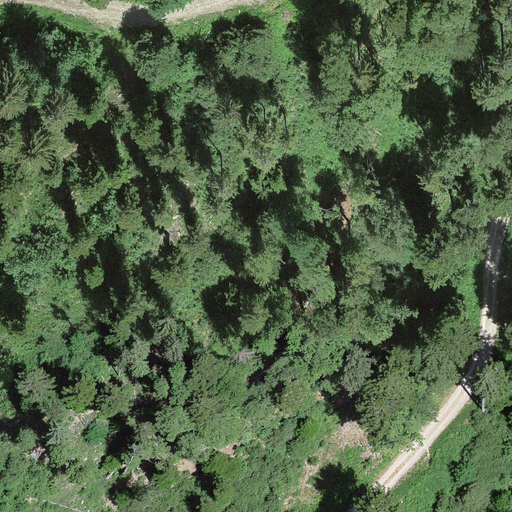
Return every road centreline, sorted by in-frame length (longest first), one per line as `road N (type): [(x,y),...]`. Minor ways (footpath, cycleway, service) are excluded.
road 1 (track): [(511,195),(489,274),(493,335),(464,403),(365,511)]
road 2 (track): [(221,0),(64,6),(0,17)]
